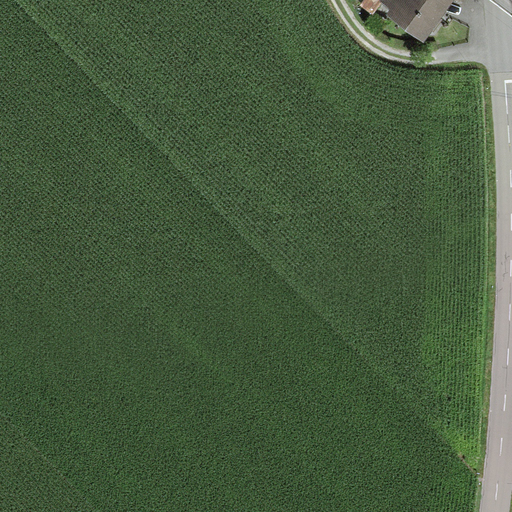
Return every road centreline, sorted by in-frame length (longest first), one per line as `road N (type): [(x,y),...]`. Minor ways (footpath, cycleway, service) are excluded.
road 1 (tertiary): [(511,238),(494,511)]
road 2 (tertiary): [(495,0),(511,216)]
road 3 (track): [(339,0),(367,39),(415,58),(501,55)]
